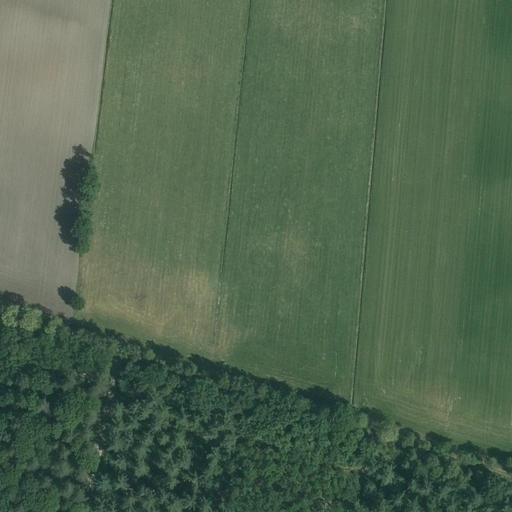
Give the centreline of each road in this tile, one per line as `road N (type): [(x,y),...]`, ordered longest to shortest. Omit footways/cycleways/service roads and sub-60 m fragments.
road 1 (track): [(114,355),(511,477)]
road 2 (track): [(80,511),(114,355)]
